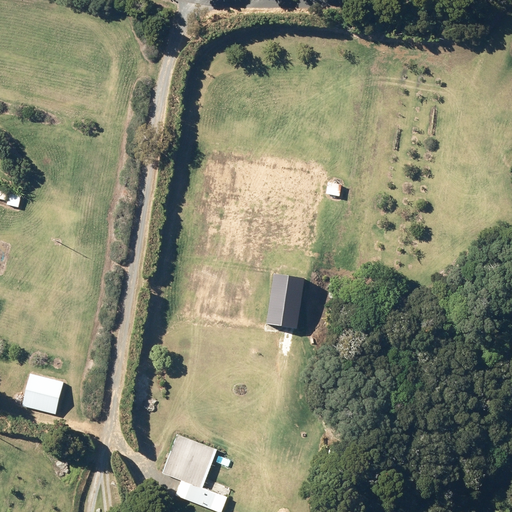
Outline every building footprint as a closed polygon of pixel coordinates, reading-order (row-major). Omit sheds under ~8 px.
[(199,152),(183,256),(194,258),(186,312),(296,329),(320,171),(199,152)] [(327,187),(326,194),(339,196),(341,185),(332,183),(331,188),(327,187)] [(8,193),(5,204),(18,207),(21,196),(8,193)] [(22,406),(55,414),(63,382),(30,374),(22,406)] [(146,435),(142,416),(133,418),(137,437),(146,435)] [(201,487),(216,449),(176,434),(161,473),(180,480),(175,495),(218,511),(220,511),(226,497),(201,487)]
